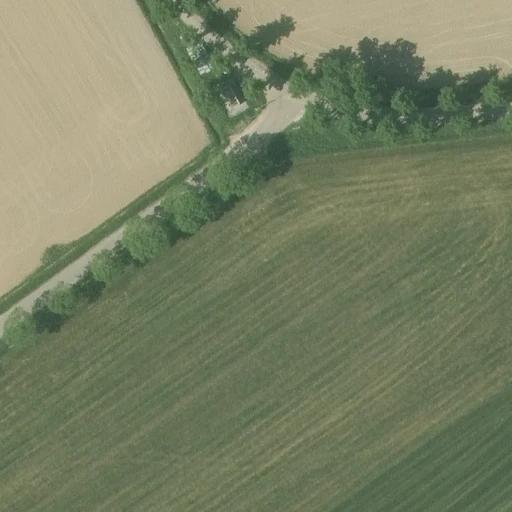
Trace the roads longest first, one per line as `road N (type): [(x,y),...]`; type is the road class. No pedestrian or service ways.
road 1 (tertiary): [(298,97),(268,132),(0,332)]
road 2 (tertiary): [(511,109),(391,117),(298,97)]
road 3 (unclassified): [(298,97),(230,55),(177,0)]
